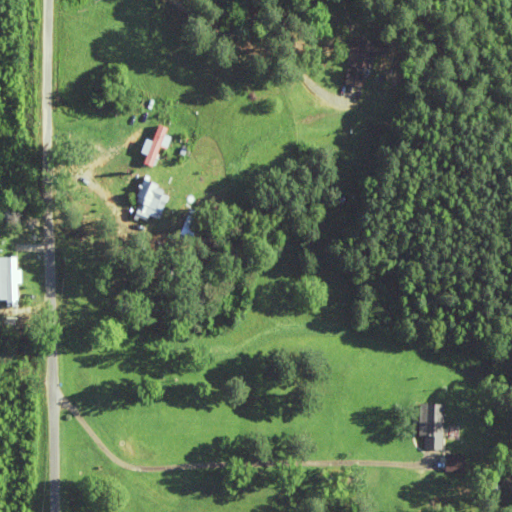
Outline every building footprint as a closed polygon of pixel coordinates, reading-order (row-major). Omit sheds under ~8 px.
[(363,86),(367,63),(375,64),(378,52),(386,54),(388,45),(353,39),(345,83),(363,86)] [(150,222),(166,186),(145,177),(129,213),(150,222)] [(0,306),(16,306),(16,256),(0,256),(0,306)] [(441,448),(441,403),(419,403),(419,448),(441,448)] [(463,454),(443,454),(443,471),(463,471),(463,454)]
